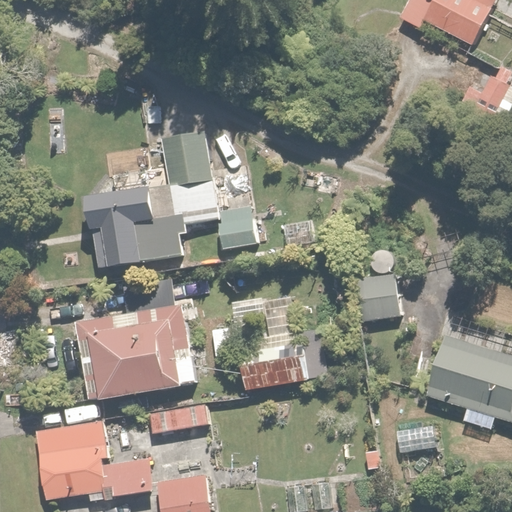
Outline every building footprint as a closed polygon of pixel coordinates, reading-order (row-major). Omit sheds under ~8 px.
[(405,0),(396,14),(417,28),(426,16),(468,44),(497,0),(405,0)] [(488,117),(511,79),(511,68),(498,60),(489,75),(476,67),(457,98),(488,117)] [(214,217),(207,129),(163,133),(167,181),(147,182),(146,163),(137,164),(136,152),(122,153),(123,167),(113,167),(114,184),(86,187),(92,261),(185,254),(182,219),(214,217)] [(250,204),(218,207),(223,247),(255,243),(250,204)] [(360,275),(362,326),(417,323),(425,323),(424,294),(400,295),(400,271),(391,271),(390,259),(371,260),(371,274),(360,275)] [(327,379),(323,341),(300,343),(296,294),(254,298),(258,344),(238,346),(242,387),(327,379)] [(185,303),(73,318),(83,398),(196,383),(185,303)] [(511,417),(511,351),(444,329),(424,390),(464,403),(459,418),(493,429),(498,413),(511,417)] [(149,410),(151,429),(206,423),(204,404),(149,410)] [(106,421),(38,428),(45,499),(87,495),(88,498),(154,492),(151,456),(109,459),(106,421)] [(435,425),(394,426),(394,448),(436,446),(435,425)] [(213,511),(208,473),(160,480),(164,511),(213,511)] [(306,511),(305,479),(283,481),(285,511),(306,511)] [(333,511),(332,479),(311,479),(312,511),(333,511)]
